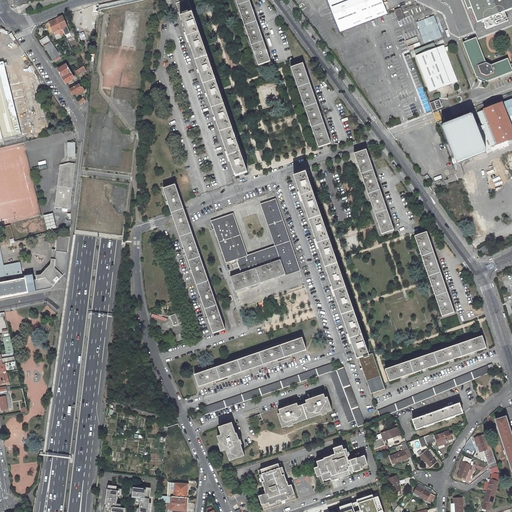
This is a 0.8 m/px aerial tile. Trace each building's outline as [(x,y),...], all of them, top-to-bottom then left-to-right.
[(188,0),(184,0),(176,3),(180,17),(235,176),(248,172),(188,0)] [(271,61),(249,0),(235,0),(258,66),(271,61)] [(387,12),(382,0),(328,0),(340,31),(387,12)] [(511,0),(464,0),(467,9),(470,8),(477,23),(511,8),(511,0)] [(404,18),(401,8),(395,10),(399,20),(404,18)] [(63,16),(58,18),(65,34),(65,36),(70,33),(63,16)] [(65,34),(58,18),(45,24),(50,35),(51,35),(53,41),(57,39),(55,35),(54,32),(58,30),(60,33),(61,36),(65,34)] [(40,41),(55,62),(62,59),(60,56),(61,55),(60,53),(58,54),(51,42),(47,36),(40,41)] [(476,37),(463,43),(476,77),(478,77),(478,79),(484,82),(486,81),(487,82),(511,72),(511,69),(508,58),(491,65),(486,63),(476,37)] [(444,45),(416,56),(430,92),(458,81),(444,45)] [(0,124),(4,139),(32,132),(20,83),(10,85),(4,61),(0,62),(0,124)] [(331,143),(303,63),(291,67),(319,148),(331,143)] [(57,71),(58,70),(62,77),(71,72),(66,65),(57,70),(57,71)] [(86,70),(84,66),(75,71),(78,76),(86,70)] [(71,72),(62,77),(66,84),(70,81),(71,84),(74,82),(72,80),(74,78),(71,72)] [(83,82),(70,89),(73,95),(75,94),(78,92),(79,94),(85,91),(82,87),(81,87),(79,85),(83,83),(83,82)] [(443,126),(442,126),(456,162),(457,161),(457,162),(464,160),(485,151),(485,150),(486,150),(479,131),(484,129),(491,147),(497,144),(499,148),(511,143),(509,140),(511,138),(511,98),(478,112),(483,125),(477,127),(472,114),(471,115),(471,114),(443,125),(443,126)] [(439,99),(434,101),(437,109),(442,107),(439,99)] [(394,230),(366,149),(354,154),(382,234),(394,230)] [(464,160),(466,165),(487,156),(485,151),(464,160)] [(71,209),(71,199),(75,163),(69,163),(60,165),(55,208),(71,209)] [(306,172),(294,176),(357,359),(359,358),(371,394),(385,389),(373,353),(369,354),(306,172)] [(225,329),(175,184),(163,188),(213,333),(225,329)] [(264,206),(262,207),(275,246),(247,256),(233,214),(211,221),(212,224),(231,217),(246,259),(269,251),(278,277),(300,269),(276,201),(274,202),(296,268),(287,271),(264,206)] [(274,202),(264,206),(287,271),(296,268),(274,202)] [(269,251),(246,259),(231,217),(212,224),(226,263),(237,259),(241,273),(230,277),(236,291),(278,277),(269,251)] [(454,312),(427,232),(415,236),(442,316),(454,312)] [(57,278),(59,279),(65,273),(69,238),(58,236),(56,251),(53,250),(51,265),(42,275),(45,277),(37,279),(34,279),(33,274),(25,276),(26,279),(22,279),(0,283),(0,297),(51,288),(57,282),(55,280),(57,278)] [(485,245),(478,250),(482,255),(488,250),(485,245)] [(184,322),(181,312),(170,316),(174,326),(184,322)] [(3,338),(7,354),(14,352),(10,334),(4,335),(4,338),(3,338)] [(482,336),(385,369),(389,381),(486,348),(482,336)] [(302,337),(195,374),(199,387),(306,350),(302,337)] [(7,354),(0,354),(0,373),(3,373),(7,372),(18,370),(14,352),(7,354)] [(202,408),(205,415),(336,370),(334,363),(202,408)] [(491,372),(489,365),(378,411),(380,418),(471,380),(491,372)] [(343,367),(336,370),(355,420),(358,427),(365,424),(343,367)] [(349,422),(355,420),(336,370),(330,373),(349,422)] [(7,391),(0,392),(0,397),(0,398),(1,402),(0,401),(0,405),(1,406),(2,410),(11,408),(9,393),(12,392),(12,390),(11,390),(8,391),(7,391)] [(280,413),(278,414),(283,427),(332,410),(327,397),(325,398),(324,394),(306,400),(307,403),(298,406),(297,403),(279,409),(280,413)] [(459,403),(413,419),(416,430),(463,413),(459,403)] [(511,435),(506,416),(495,420),(511,471),(511,435)] [(236,433),(232,422),(219,427),(221,435),(218,436),(223,451),(226,449),(230,461),(245,456),(237,433),(236,433)] [(167,427),(166,435),(177,431),(176,429),(180,427),(178,424),(167,427)] [(397,427),(381,433),(383,438),(371,442),(375,454),(383,451),(381,447),(386,445),(384,441),(400,435),(397,427)] [(433,433),(424,437),(426,444),(428,445),(436,442),(437,443),(446,440),(447,443),(449,442),(448,440),(452,439),(449,430),(434,436),(433,433)] [(482,435),(474,438),(476,443),(477,443),(480,452),(488,450),(486,446),(490,445),(487,438),(484,439),(482,435)] [(422,447),(428,445),(426,444),(424,437),(419,438),(422,447)] [(408,446),(407,443),(399,445),(401,449),(402,449),(403,451),(390,456),(393,464),(399,461),(402,460),(402,461),(408,459),(407,458),(412,456),(408,446)] [(324,460),(313,464),(320,484),(338,478),(339,478),(343,477),(343,478),(369,469),(365,455),(352,459),(347,444),(329,450),(331,456),(324,459),(324,460)] [(436,462),(426,450),(419,456),(423,460),(424,459),(430,467),(436,462)] [(461,467),(458,476),(465,479),(471,464),(470,464),(471,459),(464,456),(460,466),(461,467)] [(186,459),(176,464),(171,466),(175,477),(191,470),(189,466),(190,465),(189,463),(188,463),(186,459)] [(281,463),(258,470),(262,482),(263,482),(265,489),(266,493),(259,496),(263,510),(296,499),(292,485),(288,486),(287,481),(286,482),(284,475),(284,474),(281,463)] [(487,490),(486,493),(495,496),(496,491),(495,490),(499,475),(495,474),(495,475),(492,474),(491,479),(490,479),(489,482),(487,490)] [(396,475),(388,478),(389,483),(393,492),(394,497),(402,494),(397,481),(398,481),(396,475)] [(172,496),(187,497),(187,489),(186,489),(187,484),(169,483),(168,496),(172,496)] [(418,484),(417,485),(429,492),(430,490),(418,484)] [(429,492),(417,485),(413,492),(422,497),(422,498),(427,501),(430,503),(434,496),(430,494),(431,493),(429,492)] [(126,511),(130,492),(117,490),(113,511),(126,511)] [(385,511),(378,491),(365,495),(367,499),(368,503),(366,504),(368,508),(370,507),(372,511),(385,511)] [(131,511),(147,511),(150,493),(135,492),(131,511)] [(422,498),(422,497),(413,492),(412,495),(426,502),(427,501),(422,498)] [(493,501),(495,496),(486,493),(482,508),(489,510),(492,501),(493,501)] [(187,497),(172,496),(171,502),(171,509),(186,510),(187,497)] [(463,511),(462,497),(454,498),(454,503),(451,503),(451,511),(463,511)]
